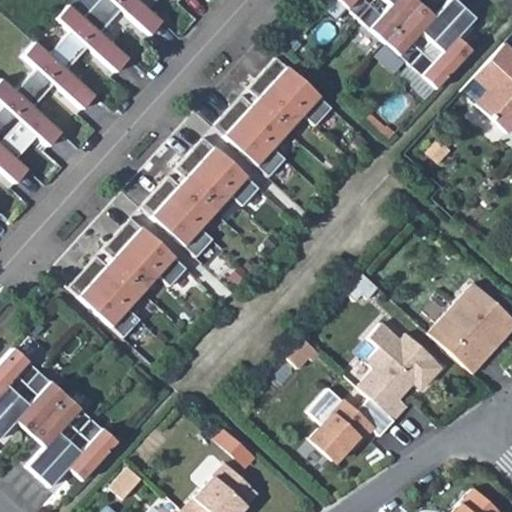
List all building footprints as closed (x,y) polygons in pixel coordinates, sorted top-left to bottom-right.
[(96,0),(80,18),(97,33),(118,11),(146,36),(159,22),(135,0),(96,0)] [(334,0),(356,19),(368,6),(361,0),(334,0)] [(368,6),(356,19),(382,43),(415,6),(408,0),(382,0),(388,5),(379,16),(368,6)] [(415,6),(382,43),(407,66),(420,53),(409,42),(418,32),(429,43),(460,8),(451,0),(446,0),(429,19),(415,6)] [(80,18),(66,5),(53,19),(67,32),(47,55),(64,70),(84,48),(113,73),(126,59),(97,33),(80,18)] [(420,53),(407,66),(433,90),(467,53),(452,40),(471,18),(460,8),(429,43),(440,52),(430,62),(420,53)] [(47,55),(32,42),(20,56),(34,69),(13,92),(30,108),(51,85),(79,110),(92,96),(64,70),(47,55)] [(511,52),(502,44),(472,77),(486,90),(474,105),(505,133),(511,125),(511,52)] [(239,96),(211,127),(266,178),(282,160),(271,148),(301,116),(312,126),(329,108),(273,58),(245,89),(256,100),(251,106),(239,96)] [(13,92),(0,80),(0,141),(17,122),(46,147),(59,133),(30,108),(13,92)] [(166,176),(138,208),(193,258),(210,240),(197,229),(227,196),(239,207),(256,189),(201,138),(172,170),(184,180),(178,187),(166,176)] [(0,173),(12,184),(25,170),(0,147),(0,173)] [(167,287),(183,269),(127,219),(99,250),(111,260),(105,267),(93,256),(65,288),(120,338),(137,320),(125,309),(155,276),(167,287)] [(375,288),(360,274),(343,293),(353,302),(359,294),(364,300),(375,288)] [(424,333),(469,374),(481,361),(477,358),(490,343),(494,347),(511,326),(511,321),(470,283),(424,333)] [(139,314),(153,299),(144,290),(130,305),(139,314)] [(371,369),(354,387),(366,398),(391,421),(404,406),(397,399),(410,384),(416,384),(421,388),(439,368),(431,361),(432,360),(403,334),(397,340),(379,323),(365,338),(375,348),(363,362),(371,369)] [(301,339),(284,358),(295,368),(306,357),(309,360),(316,353),(301,339)] [(477,358),(481,361),(494,347),(490,343),(477,358)] [(36,372),(10,349),(0,359),(0,411),(14,396),(3,386),(12,376),(23,386),(36,372)] [(14,396),(0,411),(0,434),(14,420),(28,432),(62,395),(36,372),(23,386),(35,396),(26,406),(14,396)] [(391,421),(366,398),(353,413),(325,389),(304,412),(319,426),(307,439),(331,462),(346,446),(365,425),(369,429),(377,437),(391,421)] [(24,466),(35,477),(70,439),(58,429),(67,419),(79,429),(88,419),(62,395),(28,432),(43,445),(24,466)] [(70,439),(35,477),(47,487),(66,466),(80,479),(114,442),(88,419),(79,429),(90,439),(81,449),(70,439)] [(350,450),(369,429),(365,425),(346,446),(350,450)] [(222,463),(179,510),(181,511),(236,511),(254,493),(222,463)] [(125,468),(106,488),(120,500),(138,480),(125,468)] [(496,511),(470,488),(448,511),(496,511)]
